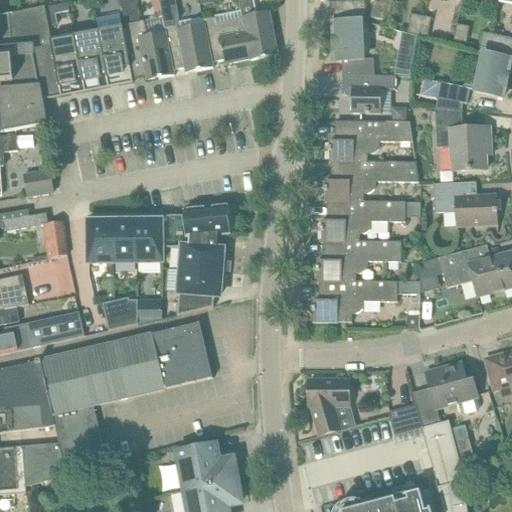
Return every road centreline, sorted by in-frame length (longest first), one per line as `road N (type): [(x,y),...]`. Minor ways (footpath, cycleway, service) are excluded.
road 1 (residential): [(268,359),(297,0)]
road 2 (residential): [(268,359),(372,356),(511,322)]
road 3 (residential): [(285,511),(268,359)]
